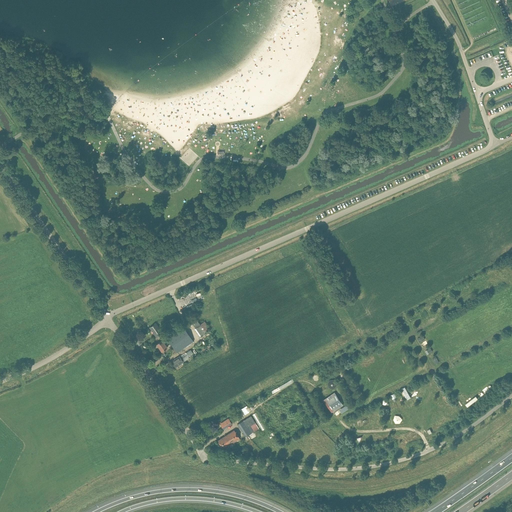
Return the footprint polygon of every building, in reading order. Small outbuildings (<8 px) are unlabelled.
[(500,76),(506,74),(499,55),(497,56),(500,65),(497,66),(500,76)] [(189,166),(198,156),(189,148),(180,158),(189,166)] [(476,277),(467,283),(471,289),(480,283),(476,277)] [(419,316),(426,318),(428,311),(421,309),(419,316)] [(195,317),(190,320),(195,328),(194,329),(199,336),(209,329),(204,321),(200,324),(195,317)] [(156,323),(149,328),(156,338),(163,333),(156,323)] [(166,337),(169,342),(177,352),(193,341),(182,326),(166,337)] [(162,340),(156,344),(162,351),(167,348),(165,345),(169,342),(166,337),(166,336),(161,339),(162,340)] [(385,346),(376,352),(378,355),(387,349),(385,346)] [(185,352),(180,355),(184,361),(189,358),(188,357),(191,355),(188,351),(186,353),(185,352)] [(180,356),(179,356),(171,362),(175,367),(183,362),(180,356)] [(351,377),(361,377),(361,367),(351,367),(351,377)] [(326,383),(331,389),(337,385),(332,379),(326,383)] [(335,393),(325,399),(326,401),(331,408),(332,410),(342,404),(335,393)] [(438,409),(442,406),(438,401),(434,404),(438,409)] [(249,403),(241,408),(244,414),(252,409),(249,403)] [(272,430),(277,427),(267,406),(261,408),(272,430)] [(266,427),(257,412),(252,415),(261,430),(266,427)] [(237,424),(245,437),(254,431),(250,426),(255,423),(250,416),(237,424)] [(220,422),(219,423),(223,428),(230,423),(227,419),(221,423),(220,422)] [(338,432),(339,434),(333,438),(337,442),(346,435),(341,429),(338,432)] [(239,438),(237,434),(234,430),(222,438),(218,441),(222,447),(228,444),(229,445),(239,438)]
